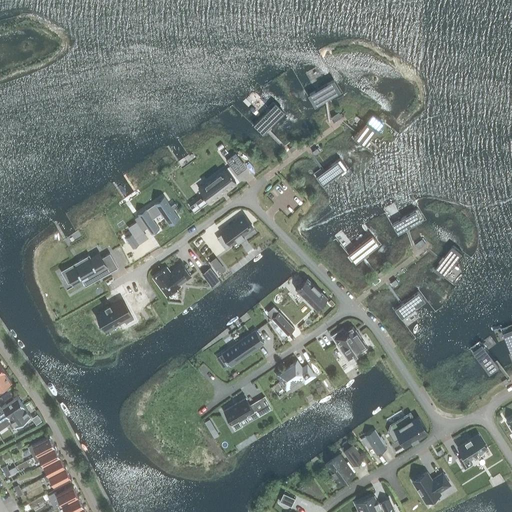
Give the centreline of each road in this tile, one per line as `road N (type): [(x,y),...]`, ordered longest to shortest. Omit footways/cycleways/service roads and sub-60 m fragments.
road 1 (residential): [(201,415),(352,306)]
road 2 (residential): [(109,287),(244,197)]
road 3 (residential): [(352,306),(443,434)]
road 4 (residential): [(244,197),(352,306)]
road 5 (residential): [(324,507),(443,434)]
road 6 (residential): [(244,197),(340,121)]
